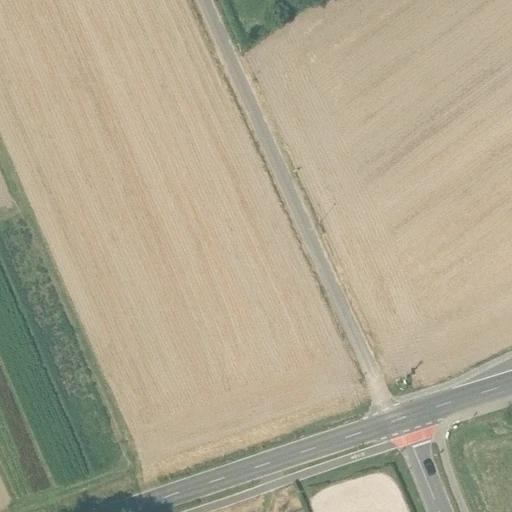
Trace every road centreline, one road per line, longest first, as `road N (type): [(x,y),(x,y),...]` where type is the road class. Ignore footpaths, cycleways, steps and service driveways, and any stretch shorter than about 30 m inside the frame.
road 1 (residential): [(401,418),(382,402),(203,0)]
road 2 (tertiary): [(401,418),(123,511)]
